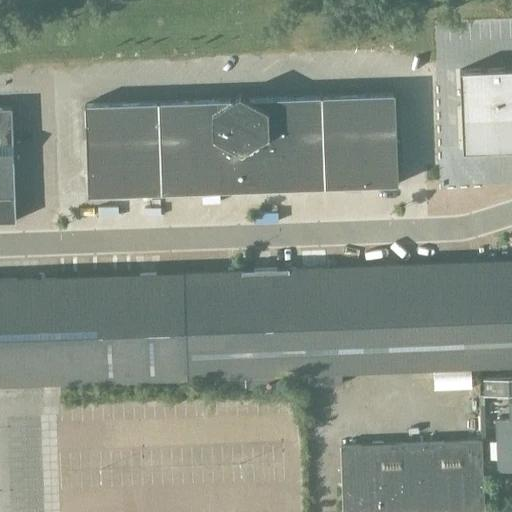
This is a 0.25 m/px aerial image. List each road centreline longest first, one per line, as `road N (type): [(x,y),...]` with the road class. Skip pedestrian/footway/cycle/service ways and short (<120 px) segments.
road 1 (unclassified): [(0,245),(456,229),(511,213)]
road 2 (unknown): [(303,511),(290,427),(98,431)]
